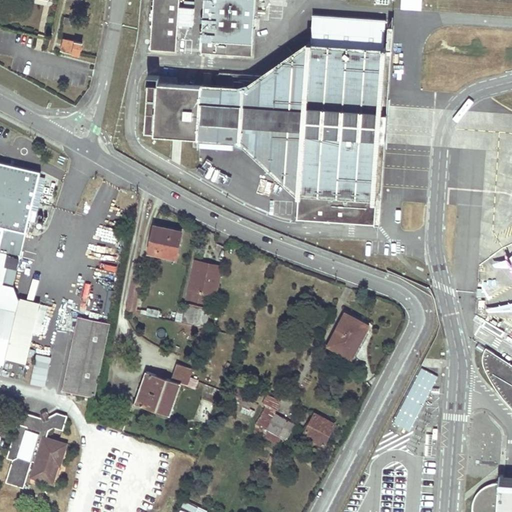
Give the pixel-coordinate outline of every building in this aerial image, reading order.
[(172,50),(175,0),(149,0),(147,48),(172,50)] [(254,0),(203,0),(200,52),(250,56),(254,0)] [(80,55),(83,43),(65,39),(62,51),(80,55)] [(155,82),(156,75),(144,74),(144,82),(140,133),(194,136),(194,138),(196,138),(196,136),(214,138),(214,139),(216,139),(216,138),(234,139),(234,140),(236,141),(236,142),(239,142),(239,140),(252,152),(252,154),(253,154),(253,153),(266,165),(266,168),(268,168),(268,167),(281,179),(281,181),(282,181),(282,180),(294,191),(294,195),(292,219),(370,224),(372,200),(373,200),(374,196),(375,196),(376,172),(378,172),(379,148),(381,148),(384,99),(383,99),(385,75),(383,75),(385,50),(384,50),(384,46),(380,46),(379,50),(364,49),(364,48),(362,47),(362,49),(345,47),(345,46),(343,46),(343,47),(326,46),(326,45),(325,45),(325,46),(309,45),(309,41),(305,41),(304,44),(291,54),(291,52),(290,52),(290,55),(284,46),(272,60),(275,64),(273,64),(273,66),(259,76),(259,75),(257,75),(214,72),(213,86),(206,85),(207,73),(200,72),(199,84),(198,83),(198,85),(155,82)] [(0,161),(0,224),(5,226),(27,231),(41,171),(0,161)] [(185,228),(153,221),(147,251),(178,258),(185,228)] [(27,231),(5,226),(0,246),(0,249),(9,252),(21,255),(27,231)] [(183,255),(187,256),(188,250),(191,238),(187,236),(183,255)] [(211,242),(191,238),(188,250),(208,256),(211,242)] [(0,306),(16,311),(19,299),(19,298),(14,284),(4,282),(5,278),(9,252),(0,249),(0,306)] [(197,306),(198,300),(208,256),(188,250),(187,256),(177,301),(197,306)] [(146,276),(134,274),(127,311),(159,317),(159,312),(140,308),(146,276)] [(48,280),(42,305),(48,306),(54,282),(48,280)] [(41,304),(19,299),(16,311),(5,357),(27,363),(41,304)] [(183,320),(204,326),(209,311),(188,305),(183,320)] [(16,311),(0,306),(0,364),(3,365),(5,357),(16,311)] [(363,324),(339,312),(321,345),(345,357),(363,324)] [(111,321),(78,314),(62,391),(95,398),(111,321)] [(511,367),(489,352),(490,349),(482,344),(481,346),(480,348),(479,353),(479,360),(480,364),(484,372),(488,379),(493,387),(498,393),(503,399),(509,406),(511,408),(511,367)] [(511,363),(490,349),(489,352),(511,367),(511,363)] [(45,388),(51,358),(36,354),(30,385),(45,388)] [(169,380),(144,372),(138,392),(142,394),(138,407),(168,416),(179,384),(185,386),(191,370),(173,364),(169,380)] [(286,407),(275,401),(271,409),(282,414),(286,407)] [(42,417),(21,411),(7,458),(12,460),(5,482),(26,488),(30,477),(43,434),(46,435),(48,430),(54,426),(64,430),(68,415),(57,412),(42,417)] [(330,422),(310,412),(301,433),(320,442),(330,422)] [(283,420),(273,414),(266,429),(276,434),(283,420)] [(292,424),(283,420),(276,434),(281,437),(285,429),(288,431),(292,424)] [(32,472),(30,477),(54,484),(59,466),(61,466),(69,442),(46,435),(43,434),(32,472)] [(511,511),(511,473),(504,472),(504,470),(499,470),(499,478),(498,478),(495,478),(491,479),(487,481),(482,483),(479,486),(476,490),(474,493),(473,497),(472,502),(472,505),(471,511),(511,511)] [(202,511),(203,511),(183,501),(177,511),(202,511)]
